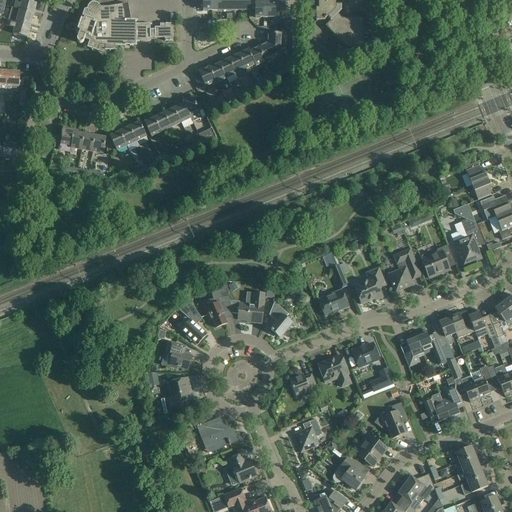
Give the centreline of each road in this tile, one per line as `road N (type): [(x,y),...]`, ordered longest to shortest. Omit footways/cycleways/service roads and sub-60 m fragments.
road 1 (residential): [(274,363),(493,282),(511,264)]
road 2 (residential): [(274,363),(244,340),(210,359),(213,397),(231,409),(253,409)]
road 3 (residential): [(362,511),(404,459),(486,426)]
road 4 (residential): [(46,95),(102,104),(189,64)]
road 5 (residential): [(511,143),(459,15)]
